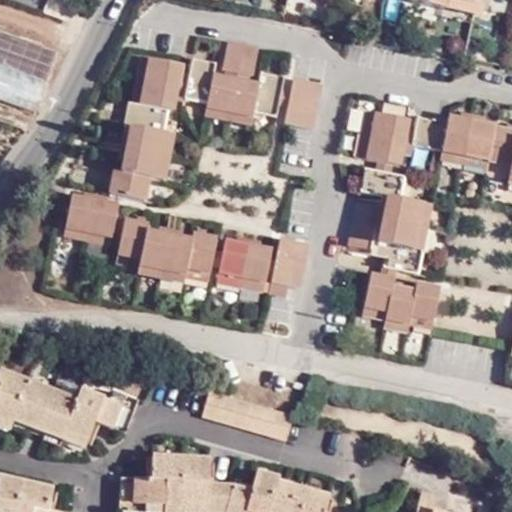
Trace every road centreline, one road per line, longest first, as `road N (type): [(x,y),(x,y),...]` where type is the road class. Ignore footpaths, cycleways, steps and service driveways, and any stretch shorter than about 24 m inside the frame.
road 1 (residential): [(0,315),(305,356)]
road 2 (residential): [(305,356),(323,262),(341,63)]
road 3 (unclassified): [(0,195),(52,129),(115,0)]
road 4 (residential): [(305,356),(511,401)]
road 5 (residential): [(341,63),(297,38),(166,18)]
road 6 (residential): [(341,63),(424,95),(511,92)]
